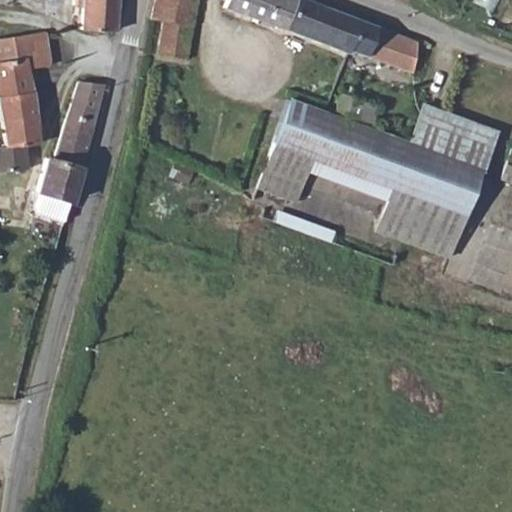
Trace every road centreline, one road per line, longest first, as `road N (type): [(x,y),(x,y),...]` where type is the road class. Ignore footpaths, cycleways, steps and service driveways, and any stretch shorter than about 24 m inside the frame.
road 1 (unclassified): [(120,60),(20,511)]
road 2 (residential): [(357,0),(511,61)]
road 3 (unclassified): [(120,60),(66,34),(0,18)]
